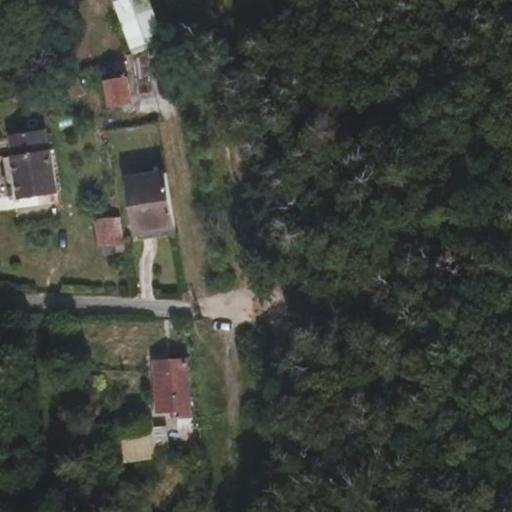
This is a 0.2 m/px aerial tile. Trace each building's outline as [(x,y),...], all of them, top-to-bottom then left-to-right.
[(114,0),(130,53),(164,44),(151,0),(114,0)] [(138,98),(133,70),(111,74),(116,100),(138,98)] [(66,194),(58,151),(56,151),(52,130),(17,136),(22,157),(19,158),(29,201),(66,194)] [(185,219),(174,164),(138,171),(149,226),(185,219)] [(133,259),(128,235),(112,238),(116,261),(133,259)] [(214,415),(206,361),(171,365),(179,417),(197,414),(198,417),(214,415)] [(178,461),(175,436),(160,438),(163,463),(178,461)]
